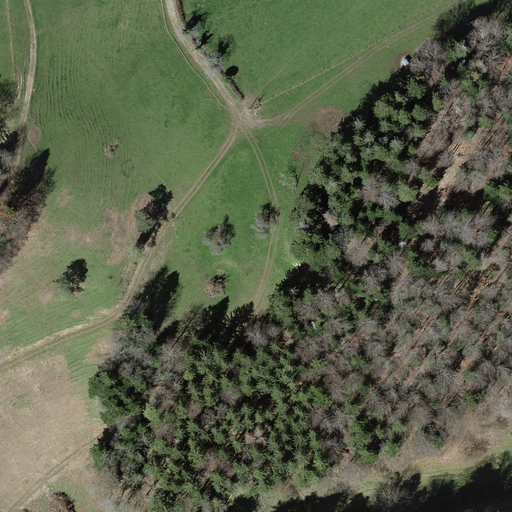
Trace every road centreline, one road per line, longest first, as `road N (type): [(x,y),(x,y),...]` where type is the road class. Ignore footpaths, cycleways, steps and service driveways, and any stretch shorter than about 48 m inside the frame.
road 1 (track): [(0,370),(125,307),(146,255),(224,150),(238,116)]
road 2 (track): [(238,116),(265,120),(292,111),(389,40),(466,0)]
road 3 (track): [(24,0),(32,65),(0,188)]
road 4 (track): [(169,0),(183,40),(238,116)]
